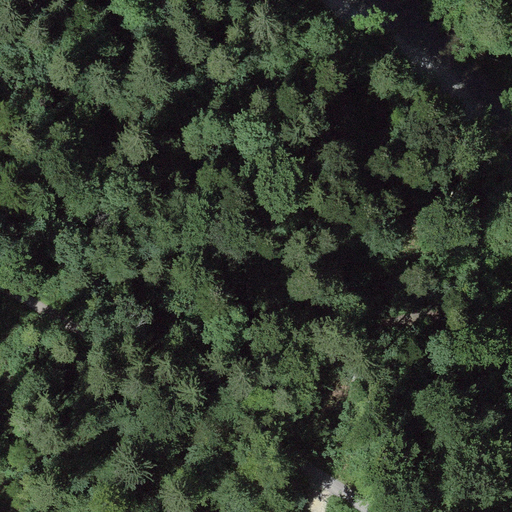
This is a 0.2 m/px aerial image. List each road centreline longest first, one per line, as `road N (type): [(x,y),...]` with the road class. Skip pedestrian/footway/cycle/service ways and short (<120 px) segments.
road 1 (track): [(466,511),(432,469),(0,276)]
road 2 (track): [(210,367),(472,328)]
